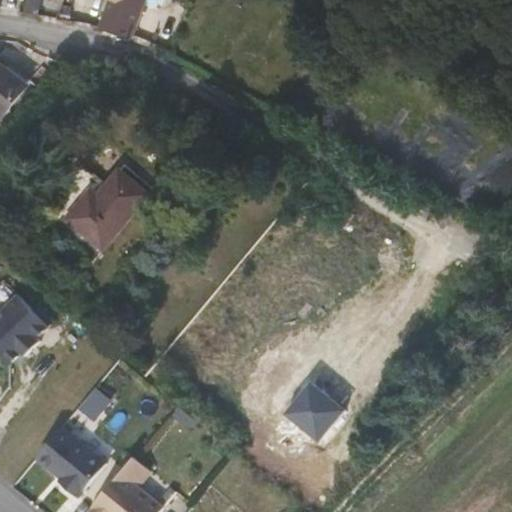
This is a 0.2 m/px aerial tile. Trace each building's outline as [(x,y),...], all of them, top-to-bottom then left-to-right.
[(114,0),(104,30),(115,32),(136,40),(151,0),(114,0)] [(0,120),(19,95),(0,81),(0,120)] [(93,207),(121,230),(151,195),(123,171),(93,207)] [(52,327),(21,296),(0,316),(0,352),(12,365),(25,353),(28,356),(43,342),(39,338),(52,327)] [(83,407),(98,418),(113,396),(98,385),(83,407)] [(193,415),(181,404),(170,417),(183,427),(193,415)] [(80,497),(109,464),(64,427),(38,457),(64,479),(62,482),(80,497)] [(136,457),(123,473),(141,487),(153,472),(136,457)] [(123,473),(90,511),(162,511),(166,508),(141,487),(123,473)]
